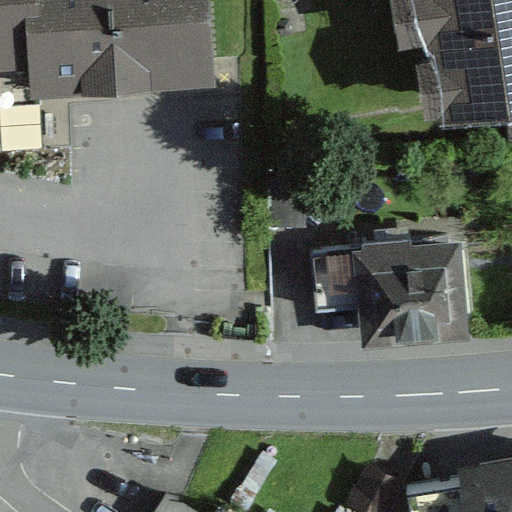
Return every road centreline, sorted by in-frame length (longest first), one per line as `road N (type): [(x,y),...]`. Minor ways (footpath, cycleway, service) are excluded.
road 1 (primary): [(511,386),(230,395),(0,374)]
road 2 (unknown): [(0,195),(138,217)]
